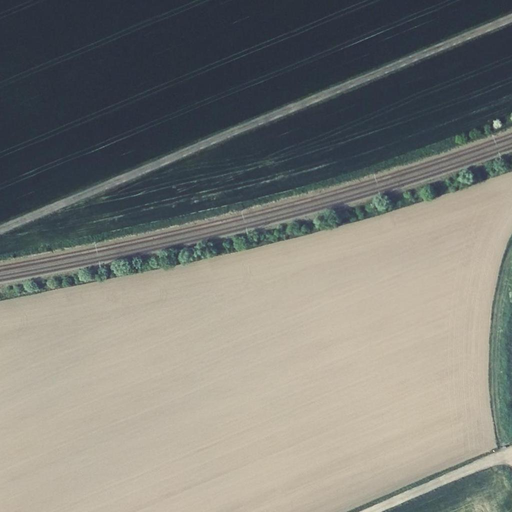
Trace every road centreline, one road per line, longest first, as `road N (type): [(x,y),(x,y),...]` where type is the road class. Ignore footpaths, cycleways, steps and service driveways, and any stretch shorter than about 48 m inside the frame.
road 1 (track): [(0,230),(511,18)]
road 2 (track): [(366,511),(511,452)]
